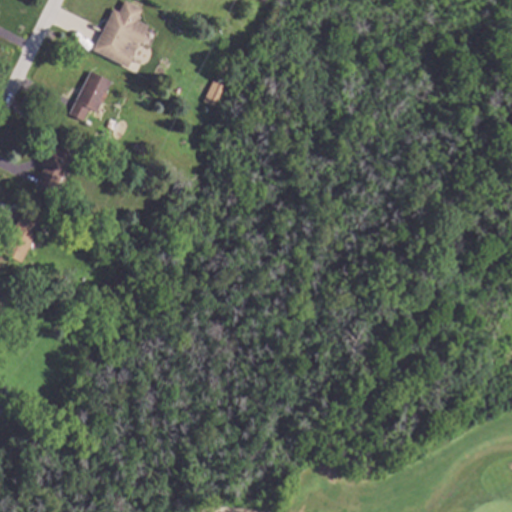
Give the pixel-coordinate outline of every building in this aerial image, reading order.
[(122,0),(139,9),(134,20),(146,26),(135,49),(123,43),(121,48),(132,53),(125,68),(90,50),(112,8),(116,11),(122,0)] [(109,82),(88,125),(66,114),(87,71),(109,82)] [(217,96),(212,107),(203,102),(208,92),(217,96)] [(71,148),(68,155),(70,156),(49,194),(34,186),(38,179),(35,177),(41,168),(38,166),(48,148),(51,150),(56,140),(71,148)] [(143,148),(140,154),(129,150),(132,143),(143,148)] [(41,223),(35,236),(32,234),(18,263),(0,254),(0,248),(18,211),(41,223)] [(53,221),(59,222),(61,226),(60,231),(56,233),(50,231),(49,226),(53,221)] [(46,285),(42,292),(29,285),(34,278),(46,285)]
